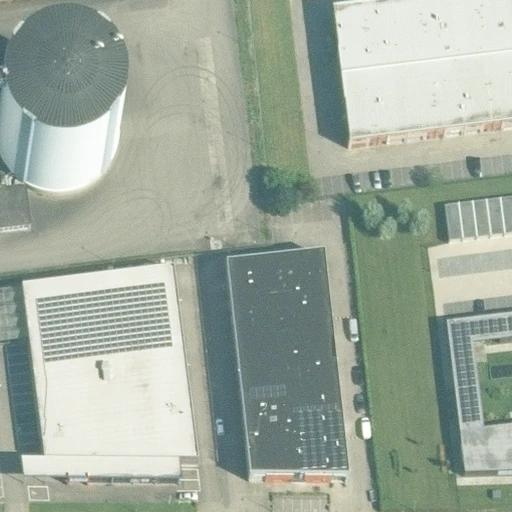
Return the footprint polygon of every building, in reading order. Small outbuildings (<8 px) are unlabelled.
[(511,129),(511,0),(452,0),(331,15),(347,150),(511,129)] [(117,141),(117,137),(117,133),(117,131),(117,127),(116,126),(116,122),(115,120),(114,116),(113,112),(110,107),(108,103),(106,100),(103,95),(99,91),(94,87),(89,83),(86,81),(82,79),(81,79),(77,77),(73,76),(69,75),(66,74),(62,74),(58,73),(52,73),(46,74),(40,75),(34,77),(29,79),(24,82),(19,85),(14,89),(13,91),(10,93),(6,98),(3,103),(0,108),(0,161),(1,163),(3,167),(5,170),(7,173),(10,176),(14,180),(17,183),(20,185),(23,187),(27,189),(30,191),(34,193),(38,194),(41,195),(45,196),(49,196),(55,197),(61,196),(67,196),(73,194),(78,192),(82,191),(85,189),(89,187),(94,183),(95,182),(99,178),(103,174),(106,171),(108,167),(110,164),(112,160),(112,159),(114,155),(115,151),(116,147),(116,145),(117,141)] [(4,194),(1,172),(0,171),(0,232),(28,230),(27,230),(29,230),(24,191),(4,194)] [(511,200),(444,208),(448,244),(511,236),(511,200)] [(347,483),(346,472),(323,259),(224,269),(248,483),(347,483)] [(172,273),(20,292),(42,465),(86,465),(88,483),(177,484),(175,467),(197,467),(172,273)] [(0,297),(0,334),(10,335),(9,317),(0,318),(0,310),(0,307),(9,307),(9,297),(0,297)] [(511,430),(483,434),(458,437),(463,478),(511,476),(511,318),(496,321),(499,345),(511,343),(511,430)]
